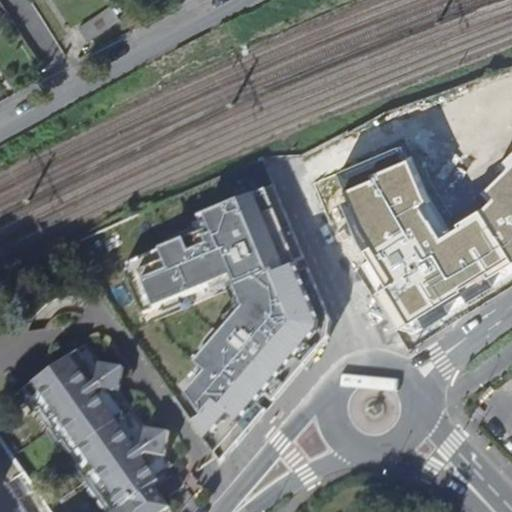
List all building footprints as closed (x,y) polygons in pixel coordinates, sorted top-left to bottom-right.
[(112,12),(82,32),(90,45),(121,25),(112,12)] [(183,404),(226,465),(240,448),(234,440),(299,363),(306,369),(331,338),(335,322),(321,290),(313,294),(299,262),(307,258),(275,188),(208,218),(214,230),(125,269),(147,319),(236,280),(250,310),(204,366),(213,373),(183,404)] [(358,229),(368,244),(372,242),(362,226),(358,229)] [(391,248),(391,247),(359,269),(359,270),(391,248)] [(313,294),(321,290),(307,258),(299,262),(313,294)] [(430,304),(397,328),(412,349),(445,326),(430,304)] [(170,511),(172,511),(163,498),(162,498),(152,485),(174,470),(167,461),(169,460),(174,435),(149,430),(148,432),(124,397),(129,370),(105,366),(103,367),(90,348),(26,392),(40,413),(45,410),(58,429),(51,434),(61,448),(68,443),(84,467),(77,472),(87,486),(94,482),(114,511),(170,511)] [(234,440),(240,448),(306,369),(299,363),(234,440)]
